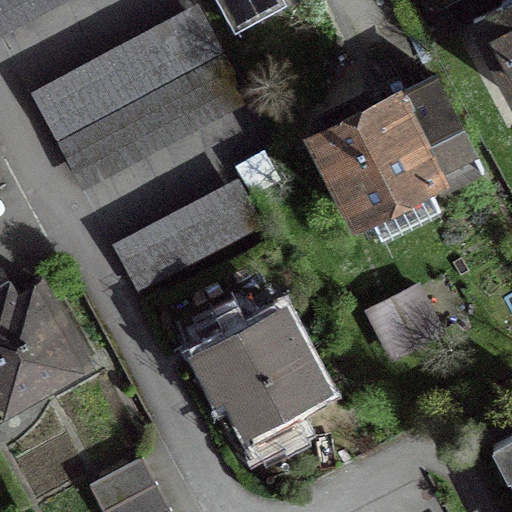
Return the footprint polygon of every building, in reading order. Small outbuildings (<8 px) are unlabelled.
[(0,0),(0,36),(69,0),(0,0)] [(461,0),(423,0),(431,16),(461,0)] [(511,0),(509,0),(500,5),(502,7),(472,23),(511,99),(511,0)] [(191,8),(31,93),(83,191),(243,105),(191,8)] [(455,93),(482,142),(511,126),(485,77),(455,93)] [(437,195),(480,173),(433,79),(312,140),(355,223),(432,184),(437,195)] [(233,182),(113,245),(137,292),(257,229),(233,182)] [(0,409),(80,365),(35,285),(12,298),(5,285),(0,287),(0,409)] [(412,293),(390,304),(397,317),(376,328),(391,358),(435,336),(412,293)] [(249,327),(243,316),(215,330),(222,342),(194,357),(218,401),(226,397),(245,434),(321,394),(277,312),(249,327)] [(511,438),(492,449),(511,485),(511,438)] [(115,511),(172,511),(144,457),(99,481),(115,511)]
